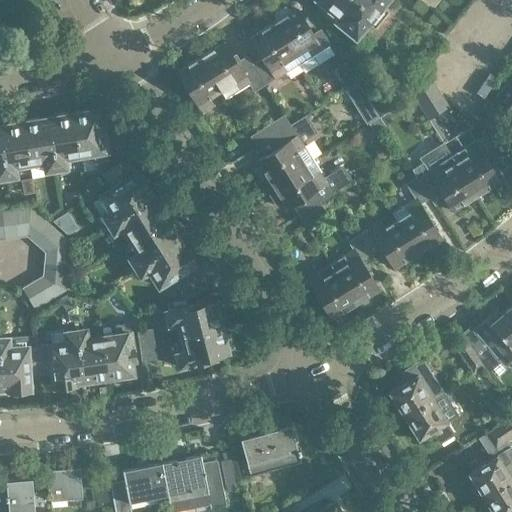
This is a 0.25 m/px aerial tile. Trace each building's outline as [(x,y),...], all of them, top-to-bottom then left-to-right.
[(356,37),(354,39),(356,40),(369,24),(374,28),(389,11),(383,6),(388,0),(316,0),(336,16),(334,19),(356,37)] [(296,8),(273,22),(294,55),(297,53),(301,61),(321,47),(296,8)] [(263,57),(253,64),(265,83),(286,70),(281,63),(294,55),(273,22),(250,37),(263,57)] [(223,42),(199,57),(220,90),(221,89),(225,97),(248,82),(254,90),(265,83),(253,64),(252,64),(246,56),(239,61),(235,54),(232,56),(223,42)] [(220,90),(199,57),(176,71),(202,111),(213,104),(208,97),(220,90)] [(334,68),(347,88),(358,82),(345,62),(334,68)] [(511,66),(511,67),(511,76),(495,96),(507,106),(505,109),(511,115),(511,66)] [(429,74),(408,87),(413,95),(434,82),(429,74)] [(442,95),(434,82),(413,95),(421,108),(442,95)] [(493,104),(488,99),(481,107),(487,111),(493,104)] [(74,113),(71,113),(77,155),(93,152),(95,161),(108,159),(102,123),(99,123),(97,109),(88,111),(86,109),(75,111),(74,113)] [(55,116),(46,118),(53,159),(55,171),(69,169),(67,157),(77,155),(71,113),(69,114),(67,112),(56,114),(55,116)] [(270,138),(290,124),(284,114),(283,114),(249,135),(257,146),(270,138)] [(388,114),(379,116),(386,127),(388,114)] [(379,116),(368,122),(375,133),(386,127),(379,116)] [(25,121),(22,122),(29,163),(41,161),(43,173),(55,171),(53,159),(46,118),(39,119),(37,117),(26,119),(25,121)] [(0,125),(0,135),(6,179),(19,177),(17,165),(29,163),(22,122),(20,122),(18,120),(8,122),(6,125),(0,125)] [(263,156),(256,160),(270,183),(310,158),(303,147),(305,146),(302,141),(290,124),(270,138),(274,144),(267,148),(269,151),(269,152),(263,156)] [(484,134),(450,155),(475,195),(500,180),(489,164),(501,149),(484,134)] [(423,161),(412,168),(411,169),(416,176),(429,197),(434,205),(445,198),(452,210),(475,195),(450,155),(428,169),(423,161)] [(106,170),(101,173),(109,186),(135,171),(126,156),(113,165),(106,170)] [(272,186),(269,193),(276,204),(284,204),(286,207),(292,204),(306,195),(312,205),(333,192),(351,181),(341,165),(323,176),(312,157),(310,158),(270,183),(272,186)] [(109,186),(97,193),(108,209),(99,214),(106,225),(152,196),(147,189),(149,188),(147,184),(148,180),(143,173),(140,173),(137,169),(135,171),(109,186)] [(420,202),(429,197),(416,176),(405,183),(414,198),(405,204),(392,212),(397,219),(418,252),(441,237),(419,203),(420,202)] [(152,196),(106,225),(113,236),(121,231),(127,241),(165,217),(164,214),(164,211),(159,204),(157,203),(152,196)] [(299,214),(306,224),(306,225),(327,212),(320,201),(299,214)] [(29,206),(14,208),(15,237),(27,235),(29,206)] [(29,206),(27,235),(36,243),(49,223),(30,206),(29,206)] [(14,208),(2,209),(4,238),(15,237),(14,208)] [(134,252),(126,257),(132,267),(177,239),(179,238),(174,231),(174,228),(169,219),(166,219),(165,217),(127,241),(134,252)] [(368,226),(358,233),(371,253),(381,247),(394,267),(418,252),(397,219),(384,227),(379,220),(368,227),(368,226)] [(49,223),(36,243),(43,250),(67,241),(49,223)] [(352,249),(330,262),(355,303),(378,288),(360,260),(371,253),(358,233),(346,240),(352,249)] [(177,239),(132,267),(140,279),(148,274),(158,290),(173,280),(184,298),(206,284),(195,266),(193,263),(196,261),(194,258),(195,255),(190,247),(187,247),(185,243),(183,244),(179,238),(177,239)] [(67,241),(43,250),(45,252),(44,263),(67,267),(69,243),(67,241)] [(355,303),(330,262),(306,277),(331,318),(355,303)] [(44,263),(43,275),(64,290),(66,289),(67,267),(44,263)] [(43,275),(34,280),(47,300),(64,290),(43,275)] [(47,300),(34,280),(22,287),(34,307),(47,300)] [(68,293),(58,299),(68,306),(71,305),(68,293)] [(178,322),(182,335),(221,325),(219,317),(224,315),(221,302),(216,303),(216,301),(202,304),(201,301),(166,310),(169,324),(178,322)] [(492,312),(476,326),(473,322),(461,333),(465,339),(488,370),(500,362),(503,366),(511,357),(511,304),(497,317),(492,312)] [(129,322),(101,327),(107,378),(110,378),(111,379),(123,377),(124,375),(133,373),(131,359),(135,359),(129,322)] [(179,366),(181,365),(215,357),(214,354),(227,351),(227,349),(232,348),(229,334),(224,335),(221,325),(182,335),(186,350),(176,353),(179,366)] [(101,327),(75,330),(82,381),(92,379),(94,381),(105,380),(105,379),(107,378),(101,327)] [(153,342),(151,328),(138,331),(140,343),(153,342)] [(75,330),(36,336),(40,372),(52,371),(54,386),(58,386),(60,388),(70,386),(72,383),(76,383),(75,382),(82,381),(75,330)] [(36,336),(0,338),(0,373),(1,389),(8,388),(8,390),(13,389),(15,391),(25,391),(27,388),(30,388),(29,373),(40,372),(36,336)] [(488,370),(465,339),(455,346),(477,377),(488,370)] [(153,342),(140,343),(142,359),(155,357),(153,342)] [(392,404),(400,416),(401,417),(404,415),(432,397),(442,390),(434,378),(422,357),(398,370),(405,381),(389,391),(396,402),(392,404)] [(442,390),(432,397),(404,415),(418,438),(432,430),(439,441),(453,433),(446,422),(457,414),(442,390)] [(511,449),(506,440),(511,435),(511,415),(486,431),(485,432),(476,438),(489,459),(467,473),(474,482),(470,484),(478,496),(482,494),(482,495),(511,477),(511,449)] [(240,438),(247,463),(250,475),(301,461),(297,449),(289,420),(274,424),(275,428),(240,438)] [(200,454),(161,462),(168,494),(206,486),(210,507),(226,504),(217,460),(202,463),(200,454)] [(230,458),(220,460),(225,483),(235,481),(230,458)] [(109,483),(114,511),(130,511),(128,501),(168,494),(161,462),(146,465),(145,461),(135,463),(136,467),(122,470),(124,480),(109,483)] [(51,511),(50,501),(82,498),(79,467),(46,470),(48,490),(32,492),(31,478),(6,480),(0,480),(0,511),(51,511)] [(511,511),(511,477),(482,495),(492,511),(511,511)] [(106,487),(95,489),(98,502),(109,501),(106,487)] [(302,511),(345,511),(341,511),(340,511),(332,500),(321,506),(318,501),(302,511)]
